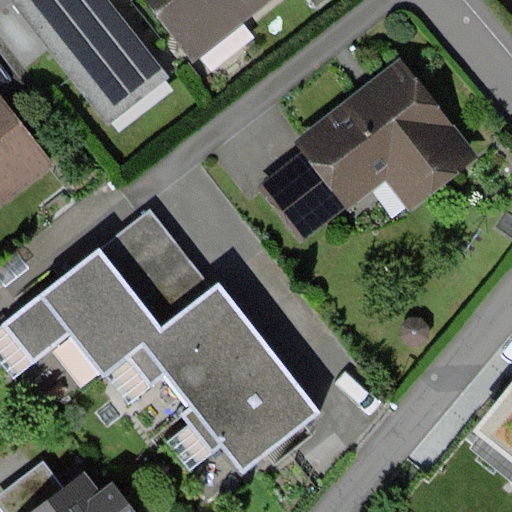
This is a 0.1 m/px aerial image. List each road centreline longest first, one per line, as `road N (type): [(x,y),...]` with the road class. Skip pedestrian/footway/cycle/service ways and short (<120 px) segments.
road 1 (residential): [(119,202),(383,0)]
road 2 (residential): [(330,511),(511,301)]
